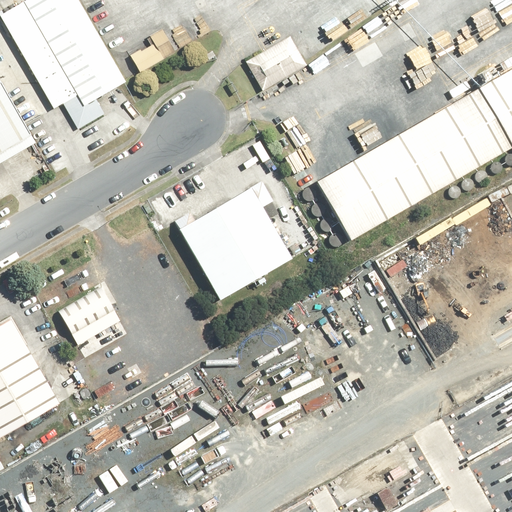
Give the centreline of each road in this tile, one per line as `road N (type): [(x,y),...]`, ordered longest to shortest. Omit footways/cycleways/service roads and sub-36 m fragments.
road 1 (unclassified): [(0,243),(202,127)]
road 2 (unknown): [(431,429),(273,511)]
